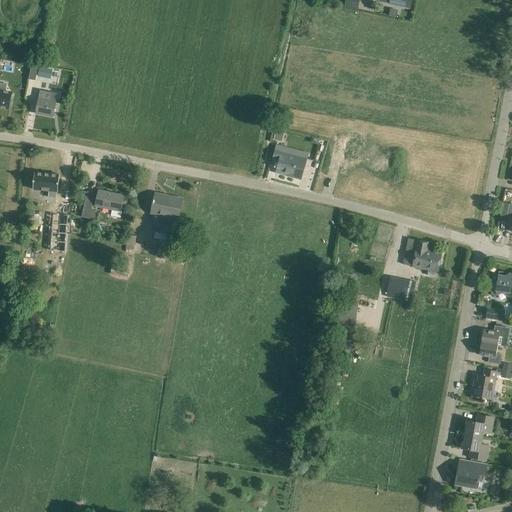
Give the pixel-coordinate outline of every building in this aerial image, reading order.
[(359,0),(347,0),(346,8),(358,10),(359,0)] [(378,0),(379,2),(389,4),(410,8),(411,0),(378,0)] [(40,67),(38,76),(50,78),(52,69),(40,67)] [(0,90),(0,107),(8,109),(11,93),(0,90)] [(39,98),(36,114),(53,118),(56,102),(39,98)] [(278,129),(275,139),(283,141),(286,131),(278,129)] [(321,137),(313,135),(311,142),(319,144),(321,137)] [(361,160),(364,143),(350,140),(347,157),(361,160)] [(279,161),(276,172),(301,179),(306,158),(282,152),(283,147),(275,145),(272,159),(279,161)] [(37,169),(34,187),(34,185),(59,189),(62,172),(37,169)] [(402,196),(444,203),(446,189),(404,182),(402,196)] [(124,196),(99,190),(96,207),(111,210),(110,216),(120,218),(121,212),(120,212),(124,196)] [(95,212),(91,211),(95,193),(87,192),(81,217),(93,220),(95,212)] [(156,193),(151,214),(178,220),(182,199),(156,193)] [(61,249),(67,250),(70,219),(60,218),(58,233),(63,233),(61,249)] [(176,227),(156,223),(155,232),(174,236),(176,227)] [(128,233),(125,249),(133,251),(136,235),(128,233)] [(429,243),(408,239),(403,265),(412,267),(429,270),(428,274),(430,276),(433,277),(436,275),(437,271),(438,272),(442,254),(428,252),(429,243)] [(130,264),(113,261),(111,271),(128,275),(130,264)] [(511,275),(511,274),(507,276),(505,272),(499,271),(498,274),(492,273),(490,289),(495,297),(499,295),(504,292),(505,292),(506,296),(511,297),(511,291),(511,292),(511,287),(511,275)] [(348,272),(345,286),(355,288),(358,274),(348,272)] [(411,301),(415,280),(390,275),(386,296),(411,301)] [(337,326),(336,336),(353,339),(354,330),(352,329),(357,304),(342,302),(337,326)] [(503,322),(505,311),(487,308),(485,319),(503,322)] [(483,329),(480,343),(497,346),(498,337),(505,338),(507,328),(494,325),(493,331),(483,329)] [(495,353),(497,346),(480,343),(478,354),(489,356),(487,362),(499,364),(501,354),(495,353)] [(511,372),(511,369),(511,364),(504,363),(502,370),(511,372)] [(473,396),(492,400),(494,392),(497,391),(498,389),(499,387),(498,385),(496,383),(498,372),(484,369),(483,376),(477,375),(476,381),(473,380),(472,388),(474,388),(473,396)] [(464,435),(482,438),(483,432),(491,433),(494,418),(476,414),(475,422),(467,421),(464,435)] [(481,445),(482,438),(464,435),(462,449),(474,451),(473,459),(486,461),(489,446),(481,445)] [(459,466),(455,485),(476,489),(479,473),(485,474),(487,465),(469,461),(467,468),(459,466)]
